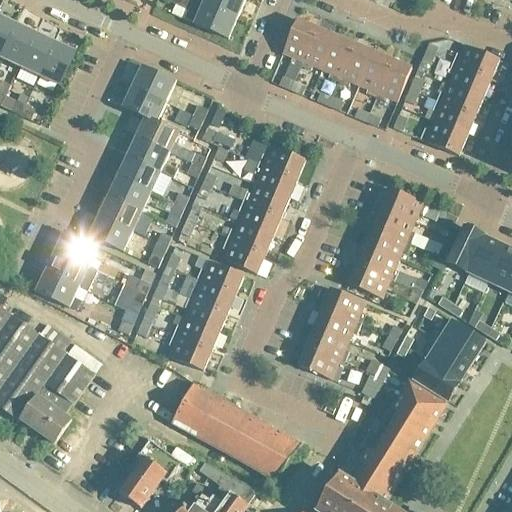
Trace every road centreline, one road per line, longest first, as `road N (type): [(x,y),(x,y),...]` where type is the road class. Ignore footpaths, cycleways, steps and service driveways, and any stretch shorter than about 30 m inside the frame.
road 1 (residential): [(318,452),(324,425),(250,392),(241,371),(274,296),(294,279),(353,143)]
road 2 (residential): [(18,275),(45,219),(60,226),(94,154),(70,143),(123,33)]
road 3 (residential): [(511,48),(443,17),(410,27),(344,0)]
road 4 (residential): [(480,207),(353,143)]
road 5 (residential): [(246,93),(123,33)]
